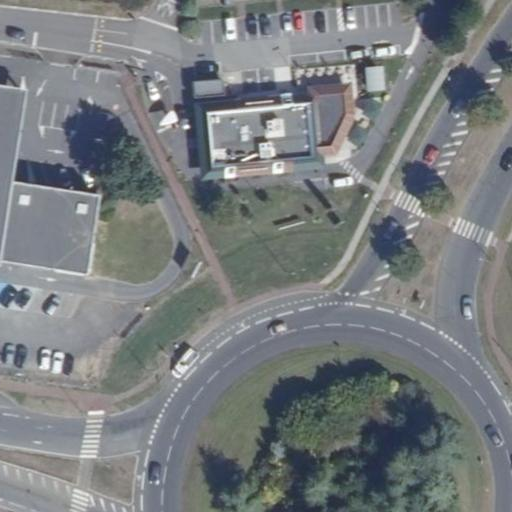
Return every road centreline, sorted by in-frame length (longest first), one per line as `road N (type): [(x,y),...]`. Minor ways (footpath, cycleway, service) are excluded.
road 1 (secondary): [(511,23),(448,118),(373,256),(320,324)]
road 2 (secondary): [(462,374),(457,263),(511,156)]
road 3 (secondary): [(181,417),(89,443),(0,429)]
road 4 (secondary): [(320,324),(239,353),(181,417)]
road 5 (secondary): [(462,374),(396,333),(320,324)]
